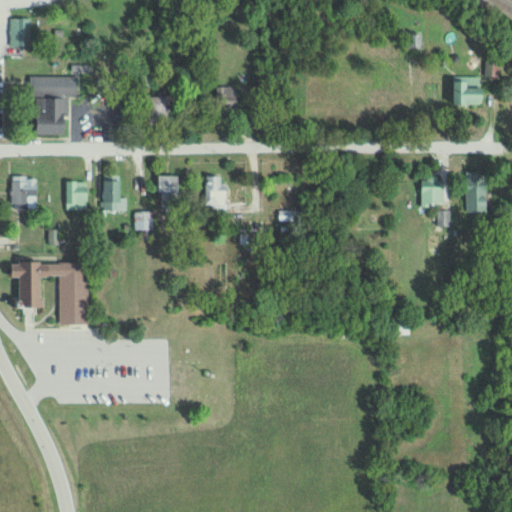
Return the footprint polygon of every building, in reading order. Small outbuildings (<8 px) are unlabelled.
[(10,46),(30,46),(30,18),(10,18),(10,46)] [(68,97),(79,97),(79,76),(34,76),(34,135),(68,135),(68,97)] [(455,104),(489,104),(489,87),(481,87),(481,76),(455,76),(455,104)] [(239,86),(217,86),(217,111),(239,111),(239,86)] [(171,97),(150,97),(150,126),(171,126),(171,97)] [(161,210),(181,210),(181,175),(161,175),(161,210)] [(230,184),(222,184),(222,176),(207,176),(207,214),(230,214),(230,184)] [(38,207),(38,177),(13,177),(13,207),(38,207)] [(446,177),(422,177),(422,207),(446,207),(446,177)] [(466,212),(488,213),(489,179),(467,178),(466,212)] [(120,204),(120,180),(103,180),(103,204),(120,204)] [(90,211),(90,182),(65,182),(65,211),(90,211)] [(297,211),(279,212),(280,226),(298,225),(297,211)] [(153,230),(153,212),(136,212),(136,230),(153,230)] [(438,226),(450,226),(450,212),(438,212),(438,226)] [(61,325),(91,325),(90,263),(13,264),(14,281),(13,281),(14,308),(46,308),(46,278),(61,278),(61,325)]
